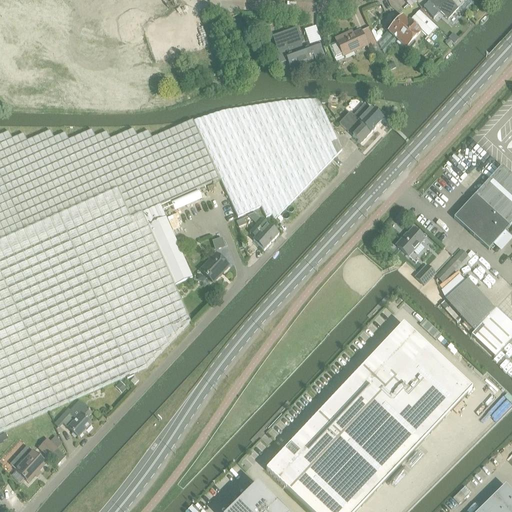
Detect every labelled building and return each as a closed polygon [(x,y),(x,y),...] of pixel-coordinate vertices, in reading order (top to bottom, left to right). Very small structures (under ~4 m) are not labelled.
[(458,10),(447,0),(430,0),(428,2),(430,4),(428,5),(427,4),(423,8),(423,7),(423,8),(433,20),(440,14),(448,21),(458,10)] [(447,0),(458,10),(466,0),(447,0)] [(420,35),(419,34),(419,32),(416,29),(414,29),(402,18),(401,20),(397,16),(384,30),(387,33),(396,42),(397,43),(397,44),(396,45),(401,49),(402,49),(403,49),(405,51),(406,50),(407,52),(410,52),(414,48),(414,44),(413,43),(420,35)] [(371,32),(370,28),(352,36),(336,43),(337,44),(330,47),(336,60),(343,57),(366,47),(368,51),(377,47),(376,44),(371,32)] [(301,51),(298,44),(300,43),(296,31),(286,35),(274,39),(279,51),(276,51),(281,63),(287,60),(291,71),(315,62),(324,59),(323,56),(319,44),(310,48),(301,51)] [(383,56),(396,42),(387,33),(382,39),(373,31),(371,32),(376,44),(377,43),(383,56)] [(189,323),(174,288),(149,227),(165,219),(160,207),(212,184),(213,186),(221,182),(238,219),(260,208),(266,219),(271,216),(274,221),(341,152),(318,102),(285,104),(284,104),(227,112),(210,117),(193,123),(192,122),(152,140),(148,133),(136,138),(133,131),(110,141),(106,134),(95,139),(91,132),(69,142),(66,135),(54,140),(50,133),(27,143),(24,135),(12,141),(9,134),(0,137),(0,432),(147,368),(189,323)] [(350,113),(339,125),(352,138),(360,145),(370,134),(383,121),(371,109),(369,111),(364,107),(354,117),(350,113)] [(511,176),(501,167),(477,193),(511,224),(511,223),(511,176)] [(508,227),(511,224),(477,193),(453,219),(488,251),(508,227)] [(192,280),(165,219),(149,227),(174,288),(192,280)] [(243,219),(236,223),(238,229),(246,225),(243,219)] [(253,229),(249,234),(255,239),(252,242),(263,252),(278,236),(268,226),(262,220),(260,222),(253,229)] [(424,240),(412,230),(396,248),(408,258),(424,240)] [(222,239),(212,242),(215,252),(225,248),(222,239)] [(460,251),(435,278),(441,284),(467,257),(460,251)] [(224,273),(229,268),(217,256),(212,261),(210,260),(199,272),(212,283),(223,272),(224,273)] [(435,275),(426,267),(415,279),(424,287),(435,275)] [(471,331),(494,311),(467,281),(445,301),(471,331)] [(495,359),(511,340),(511,325),(495,310),(471,337),(495,359)] [(424,321),(419,326),(435,341),(441,336),(424,321)] [(403,326),(266,471),(309,511),(357,511),(471,390),(403,326)] [(130,382),(134,386),(138,382),(134,378),(130,382)] [(115,388),(121,394),(126,389),(121,383),(115,388)] [(68,410),(56,423),(59,426),(62,424),(63,425),(68,429),(68,430),(77,439),(84,432),(86,433),(91,428),(90,426),(91,425),(86,420),(91,414),(86,409),(79,402),(70,412),(68,410)] [(43,446),(39,450),(49,458),(50,459),(57,451),(58,450),(57,449),(50,443),(47,441),(43,446)] [(26,448),(10,465),(16,471),(15,472),(11,477),(20,485),(25,480),(28,483),(45,465),(32,453),(26,448)] [(282,511),(257,486),(230,511),(282,511)] [(466,487),(454,498),(458,503),(470,492),(466,487)] [(511,511),(511,493),(505,487),(478,511),(511,511)]
